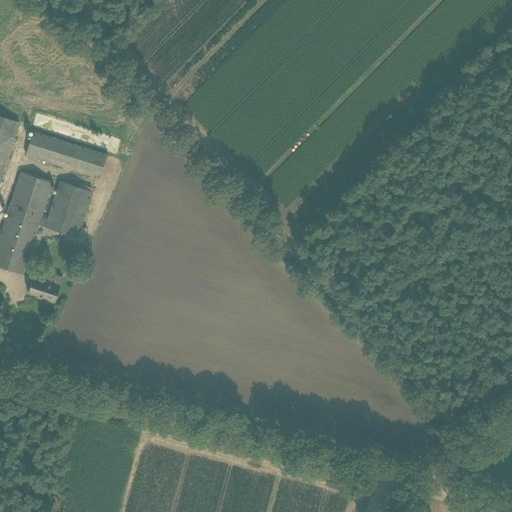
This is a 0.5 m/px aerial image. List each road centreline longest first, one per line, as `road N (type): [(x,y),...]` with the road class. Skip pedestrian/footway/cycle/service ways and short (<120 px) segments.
road 1 (track): [(469,449),(457,425),(42,0)]
road 2 (tertiary): [(379,468),(0,364)]
road 3 (tertiary): [(511,503),(396,472)]
